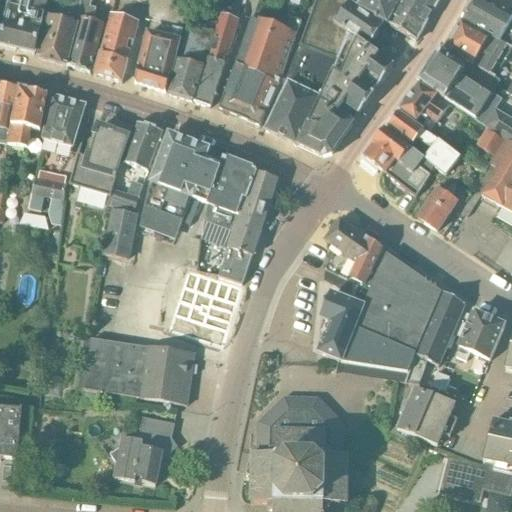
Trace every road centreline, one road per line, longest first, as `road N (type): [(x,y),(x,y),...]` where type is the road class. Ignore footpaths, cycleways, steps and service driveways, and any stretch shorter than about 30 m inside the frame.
road 1 (residential): [(0,66),(148,103),(328,187)]
road 2 (residential): [(216,511),(250,316),(284,248),(328,187)]
road 3 (residential): [(328,187),(451,0)]
road 4 (residential): [(511,302),(328,187)]
